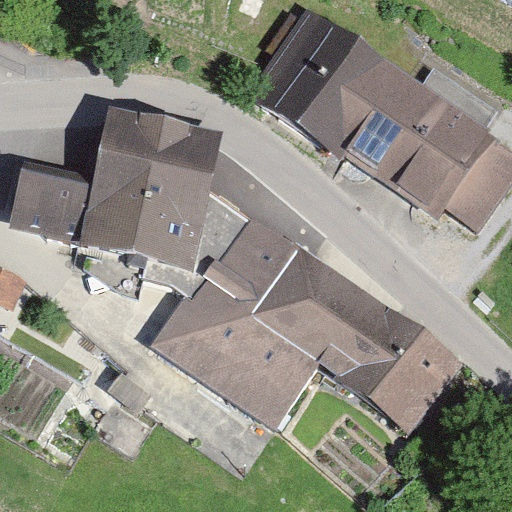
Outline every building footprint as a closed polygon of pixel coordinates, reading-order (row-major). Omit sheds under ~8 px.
[(0,35),(15,17),(0,4),(0,35)] [(306,36),(256,109),(338,165),(341,162),(389,92),(306,36)] [(389,92),(341,162),(431,223),(437,214),(469,235),(511,172),(511,167),(393,87),(389,92)] [(195,192),(204,149),(106,127),(98,165),(85,162),(80,187),(22,174),(13,216),(38,241),(141,264),(177,271),(195,192)] [(150,353),(268,433),(311,370),(312,372),(357,305),(358,304),(195,192),(177,271),(141,264),(137,285),(164,291),(182,304),(150,353)] [(399,433),(447,368),(383,322),(384,320),(358,304),(357,305),(312,372),(399,433)]
